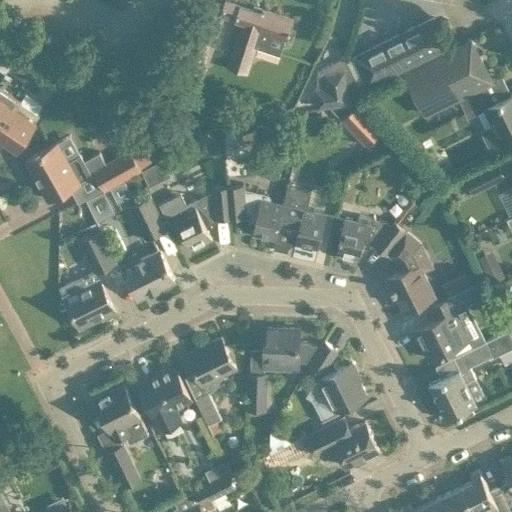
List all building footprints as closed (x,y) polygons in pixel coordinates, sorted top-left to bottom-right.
[(225,0),(221,14),(244,21),(229,65),(247,70),(255,45),(279,53),(284,39),(286,40),(293,19),(262,8),(260,12),(225,0)] [(198,16),(190,55),(187,73),(203,76),(214,19),(198,16)] [(354,57),(363,75),(369,85),(447,47),(433,18),(354,57)] [(471,39),(454,48),(406,72),(426,113),(459,97),(485,84),(492,80),(471,39)] [(344,55),(317,71),(317,88),(316,88),(318,106),(349,101),(348,97),(363,91),(344,55)] [(485,84),(459,97),(468,117),(485,108),(492,122),(480,129),(493,154),(511,144),(511,93),(494,102),(485,84)] [(0,125),(18,99),(0,87),(0,125)] [(40,114),(18,99),(0,125),(0,134),(7,139),(18,146),(40,114)] [(342,119),(358,136),(367,145),(383,130),(357,103),(342,119)] [(241,121),(223,126),(227,171),(245,169),(241,121)] [(49,198),(79,182),(79,181),(92,174),(92,173),(95,171),(95,170),(106,164),(99,152),(83,160),(80,154),(67,161),(56,142),(27,158),(49,198)] [(106,164),(95,170),(95,171),(104,188),(140,168),(130,150),(106,164)] [(141,170),(149,185),(171,174),(162,158),(141,170)] [(474,191),(504,176),(497,161),(466,176),(474,191)] [(278,228),(297,233),(295,242),(318,248),(327,213),(313,209),(315,203),(307,202),(310,189),(296,186),(298,178),(289,176),(283,202),(284,202),(278,228)] [(244,183),(228,184),(231,216),(245,215),(245,218),(255,220),(252,232),(276,238),(278,228),(284,202),(283,202),(271,199),(271,196),(269,193),(244,187),(244,183)] [(231,216),(228,184),(213,185),(213,192),(208,192),(186,203),(181,192),(159,203),(168,220),(175,217),(182,230),(191,248),(212,237),(206,226),(217,220),(217,218),(231,216)] [(146,237),(166,227),(151,196),(131,206),(146,237)] [(344,217),(341,232),(336,252),(360,257),(363,244),(374,247),(375,245),(387,254),(388,252),(406,230),(407,231),(408,229),(395,219),(391,224),(386,220),(360,214),(358,220),(344,217)] [(84,227),(89,236),(80,240),(95,271),(116,260),(97,221),(84,227)] [(406,230),(388,252),(398,260),(403,270),(388,277),(404,309),(434,294),(419,263),(429,258),(421,242),(407,231),(406,230)] [(121,260),(130,279),(138,297),(174,279),(159,248),(138,259),(135,253),(121,260)] [(440,284),(446,297),(474,283),(468,273),(465,275),(464,272),(440,284)] [(61,288),(68,302),(80,326),(115,309),(99,278),(79,288),(75,281),(61,288)] [(439,316),(431,320),(413,329),(419,340),(421,339),(430,358),(469,338),(455,310),(480,297),(480,296),(489,291),(484,279),(474,284),(474,283),(446,297),(433,304),(439,316)] [(265,326),(265,346),(264,367),(298,368),(298,358),(308,359),(318,343),(310,343),(310,341),(299,340),(299,327),(265,326)] [(511,334),(509,329),(486,340),(454,356),(460,369),(429,384),(446,418),(476,403),(465,382),(476,377),(471,365),(493,355),(494,356),(511,347),(511,334)] [(187,353),(196,371),(202,384),(236,367),(221,336),(187,353)] [(325,341),(314,358),(310,364),(322,372),(337,348),(325,341)] [(352,362),(334,371),(321,377),(337,409),(366,395),(359,380),(361,379),(352,362)] [(141,389),(150,407),(154,416),(155,415),(162,429),(181,420),(174,406),(177,405),(175,401),(189,394),(184,383),(175,365),(151,377),(154,383),(141,389)] [(265,409),(266,373),(250,372),(249,408),(265,409)] [(115,439),(125,433),(129,441),(148,432),(140,416),(124,384),(95,398),(115,439)] [(208,424),(222,417),(208,390),(195,397),(208,424)] [(306,435),(307,437),(316,455),(336,445),(346,465),(379,449),(365,420),(349,428),(344,416),(306,435)] [(305,451),(299,437),(284,444),(291,458),(305,451)] [(123,443),(108,451),(125,485),(140,478),(123,443)] [(258,458),(264,473),(276,468),(270,453),(258,458)] [(510,479),(500,484),(511,508),(511,459),(509,454),(500,458),(510,479)] [(473,479),(461,485),(474,510),(475,510),(475,511),(489,511),(488,509),(497,504),(500,511),(511,511),(511,508),(500,484),(489,489),(479,468),(470,473),(473,479)] [(178,511),(218,511),(215,505),(212,497),(235,486),(232,481),(239,477),(235,470),(229,473),(196,489),(202,500),(198,502),(178,511)] [(461,485),(443,494),(452,511),(470,511),(474,510),(461,485)] [(452,511),(443,494),(425,503),(429,511),(452,511)] [(262,503),(267,511),(276,507),(271,499),(262,503)] [(403,511),(429,511),(425,503),(413,509),(410,503),(401,507),(403,511)]
